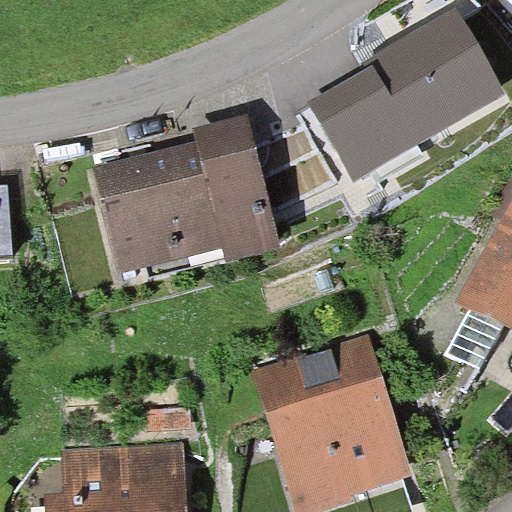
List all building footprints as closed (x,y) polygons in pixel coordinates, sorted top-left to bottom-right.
[(506,101),(456,13),(415,36),(370,62),(374,68),(308,105),(355,187),(506,101)] [(196,144),(92,170),(120,280),(223,254),(227,268),(282,255),(247,118),(193,132),(196,144)] [(502,223),(511,204),(511,176),(490,216),(502,223)] [(8,188),(0,188),(0,264),(13,264),(8,188)] [(511,204),(502,223),(455,307),(511,337),(511,204)] [(251,371),(293,511),(323,511),(353,503),(351,497),(412,479),(390,406),(369,336),(251,371)] [(186,511),(183,445),(61,451),(64,499),(45,500),(46,511),(186,511)]
